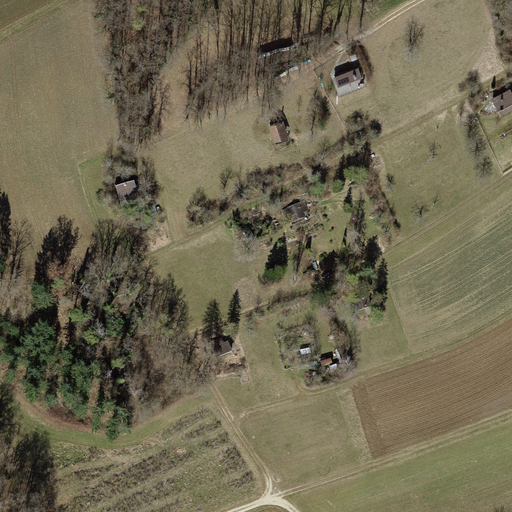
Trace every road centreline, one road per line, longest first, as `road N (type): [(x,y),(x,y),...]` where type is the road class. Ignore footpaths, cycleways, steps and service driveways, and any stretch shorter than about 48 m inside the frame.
road 1 (track): [(132,261),(511,67)]
road 2 (track): [(132,261),(266,472),(271,498),(295,511)]
road 3 (track): [(511,413),(233,511)]
